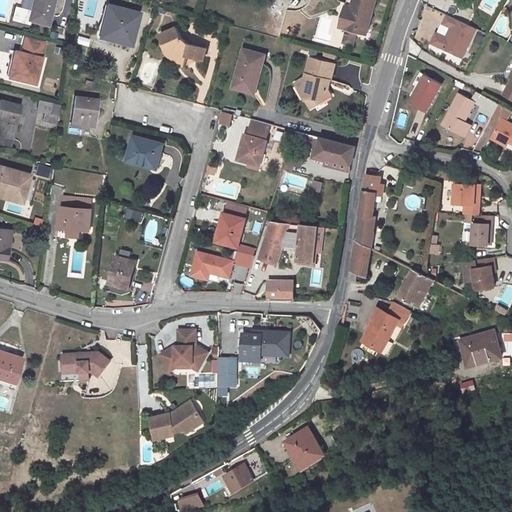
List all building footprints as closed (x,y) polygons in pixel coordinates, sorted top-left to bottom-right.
[(49,25),(55,0),(33,0),(28,20),(49,25)] [(354,0),(352,8),(349,17),(343,16),(340,27),(357,32),(359,27),(369,29),(376,0),(354,0)] [(139,13),(108,4),(101,32),(115,36),(114,40),(131,45),(139,13)] [(349,17),(352,8),(346,6),(343,16),(349,17)] [(465,58),(476,27),(444,15),(441,24),(448,27),(445,35),(434,31),(428,45),(465,58)] [(162,43),(184,63),(186,57),(204,61),(207,49),(188,44),(182,38),(176,26),(160,34),(162,43)] [(36,86),(47,42),(25,36),(21,52),(13,50),(6,79),(36,86)] [(75,44),(87,46),(89,39),(77,36),(75,44)] [(265,55),(244,49),(233,87),(252,92),(257,71),(261,72),(265,55)] [(296,83),(311,107),(331,95),(324,83),(325,79),(330,80),(335,64),(310,58),(306,77),(296,83)] [(424,74),(416,86),(419,88),(427,76),(424,74)] [(426,112),(443,85),(427,76),(419,88),(410,102),(426,112)] [(481,101),(484,95),(479,92),(475,98),(481,101)] [(461,94),(443,125),(466,138),(473,127),(466,123),(478,104),(461,94)] [(483,110),(496,117),(502,106),(502,105),(484,95),(481,101),(486,104),(483,110)] [(94,124),(97,100),(75,97),(71,121),(94,124)] [(0,142),(10,145),(20,105),(0,100),(0,116),(0,117),(0,142)] [(42,121),(57,124),(58,115),(60,106),(39,100),(37,110),(44,112),(42,121)] [(494,140),(508,147),(510,143),(511,144),(511,123),(509,122),(511,117),(511,111),(502,106),(496,117),(494,119),(501,123),(503,120),(504,121),(494,140)] [(221,111),(218,125),(229,127),(232,114),(221,111)] [(246,134),(240,158),(251,162),(250,166),(260,169),(268,140),(266,139),(270,126),(253,122),(250,135),(246,134)] [(318,150),(316,155),(326,158),(332,159),(352,164),(356,147),(297,130),(292,144),(318,150)] [(161,153),(163,144),(134,136),(128,160),(153,167),(157,152),(161,153)] [(289,165),(301,167),(303,157),(290,155),(289,165)] [(0,195),(22,202),(30,174),(0,165),(0,195)] [(208,166),(206,173),(214,175),(216,167),(208,166)] [(369,246),(379,176),(366,175),(357,240),(369,246)] [(314,189),(322,190),(323,182),(316,181),(314,189)] [(475,205),(476,186),(455,184),(454,205),(465,206),(464,215),(475,216),(479,216),(480,205),(475,205)] [(69,227),(79,229),(90,230),(92,210),(90,210),(91,200),(63,196),(62,206),(61,206),(59,226),(69,227)] [(227,209),(246,214),(248,209),(228,204),(227,209)] [(127,209),(125,218),(141,222),(143,212),(127,209)] [(224,212),(217,240),(239,246),(246,218),(245,218),(246,214),(227,209),(226,213),(224,212)] [(302,215),(284,213),(284,220),(301,222),(302,215)] [(487,246),(489,225),(492,225),(493,217),(479,216),(475,216),(474,224),(473,224),(471,245),(487,246)] [(154,242),(158,221),(148,219),(144,240),(154,242)] [(315,251),(318,226),(272,221),(260,258),(278,264),(284,243),(300,245),(298,260),(314,263),(315,251)] [(322,252),(325,227),(318,226),(315,251),(322,252)] [(0,227),(0,257),(7,259),(10,229),(0,227)] [(79,229),(69,227),(68,236),(78,237),(79,229)] [(372,248),(369,246),(357,240),(350,280),(356,281),(357,272),(367,277),(372,248)] [(432,245),(431,253),(438,254),(440,246),(432,245)] [(234,260),(198,250),(191,274),(200,277),(201,274),(209,276),(210,272),(229,277),(234,260)] [(136,261),(117,256),(110,283),(127,288),(131,273),(133,274),(136,261)] [(475,281),(476,288),(479,290),(495,288),(493,273),(492,266),(495,266),(494,258),(464,262),(467,283),(475,281)] [(435,278),(427,274),(415,268),(401,295),(421,306),(435,278)] [(320,287),(323,270),(313,269),(311,286),(320,287)] [(294,299),(294,280),(269,280),(270,299),(294,299)] [(377,318),(374,324),(365,340),(381,348),(389,332),(392,334),(399,321),(404,324),(412,310),(395,301),(390,312),(379,307),(374,317),(377,318)] [(196,329),(179,329),(179,345),(176,345),(161,354),(169,367),(176,362),(194,362),(201,366),(209,352),(197,345),(196,329)] [(492,359),(503,356),(495,330),(462,339),(468,362),(491,356),(492,359)] [(263,333),(244,332),(243,359),(262,360),(263,333)] [(392,334),(389,332),(381,348),(384,350),(392,334)] [(0,377),(14,382),(22,357),(0,350),(0,377)] [(71,356),(64,356),(65,372),(93,370),(99,375),(111,360),(100,352),(71,353),(71,356)] [(228,358),(219,358),(220,384),(228,384),(228,358)] [(169,367),(171,370),(177,367),(193,366),(199,370),(201,366),(194,362),(176,362),(169,367)] [(0,383),(12,387),(14,382),(0,377),(0,383)] [(465,394),(476,390),(472,379),(461,383),(465,394)] [(172,412),(151,417),(157,438),(177,433),(176,432),(187,429),(186,425),(194,423),(204,416),(192,400),(179,409),(180,412),(174,417),(173,417),(172,414),(172,412)] [(194,423),(186,425),(187,429),(189,432),(206,420),(204,416),(194,423)] [(288,440),(297,456),(304,467),(327,453),(325,450),(330,447),(324,437),(319,440),(310,426),(288,440)] [(246,462),(226,474),(235,490),(255,478),(246,462)] [(214,470),(217,475),(224,471),(221,466),(214,470)] [(193,502),(189,495),(179,499),(183,507),(193,502)]
